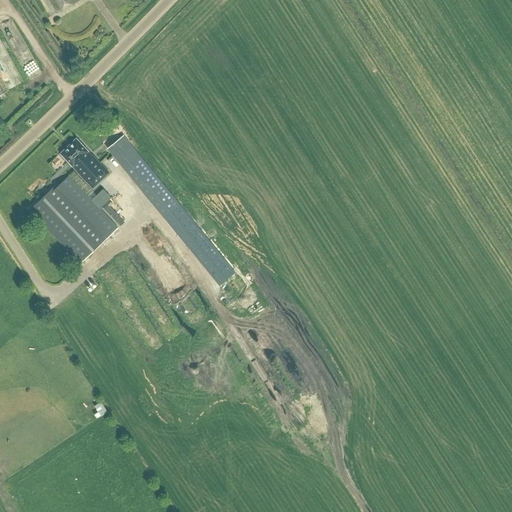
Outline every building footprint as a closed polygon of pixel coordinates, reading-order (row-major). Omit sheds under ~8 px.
[(78,0),(50,0),(58,13),(78,0)] [(88,151),(76,138),(60,153),(73,166),(73,165),(78,170),(77,171),(93,187),(108,172),(93,156),(92,156),(88,151)] [(128,142),(113,154),(163,216),(179,204),(128,142)] [(57,184),(30,209),(80,263),(118,227),(69,176),(58,186),(57,184)] [(214,277),(220,284),(235,272),(229,265),(214,277)]
